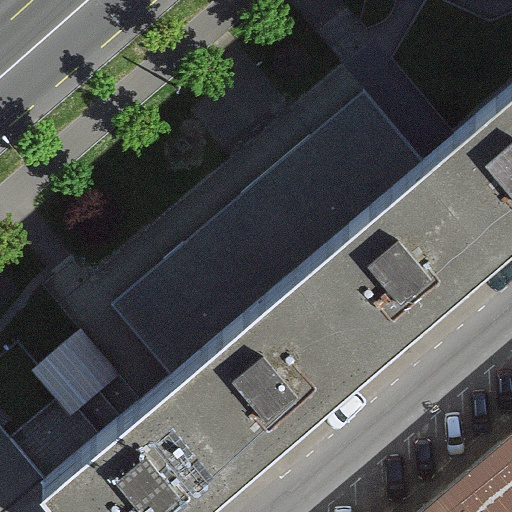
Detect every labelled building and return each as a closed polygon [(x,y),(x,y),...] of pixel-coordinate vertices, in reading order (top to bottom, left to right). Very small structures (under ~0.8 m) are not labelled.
[(511,75),(430,145),(505,234),(511,228),(511,75)] [(300,255),(375,344),(505,234),(430,145),(300,255)] [(300,255),(175,361),(252,450),(375,344),(300,255)] [(0,511),(75,511),(43,473),(94,429),(16,340),(0,354),(0,511)] [(75,511),(178,511),(252,450),(175,361),(94,429),(43,473),(75,511)] [(511,511),(511,426),(407,511),(511,511)]
